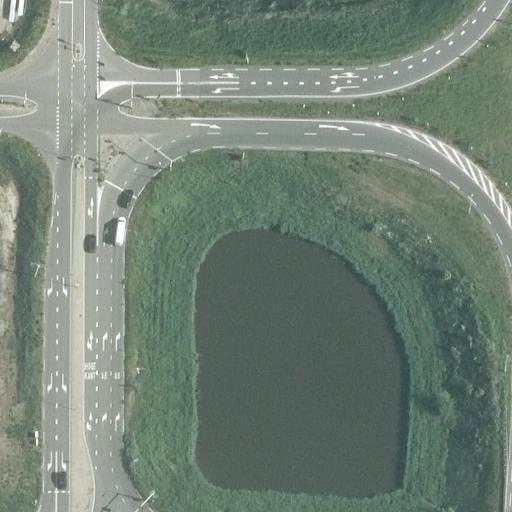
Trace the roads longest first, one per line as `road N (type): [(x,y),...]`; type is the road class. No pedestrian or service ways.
road 1 (trunk): [(495,0),(471,32),(402,73),(91,82)]
road 2 (secondary): [(60,122),(50,511)]
road 3 (trunk): [(203,132),(341,135),(419,157),(479,200),(511,247)]
road 4 (secondary): [(112,500),(100,434),(94,223)]
road 5 (trunk): [(94,223),(144,155),(203,132)]
